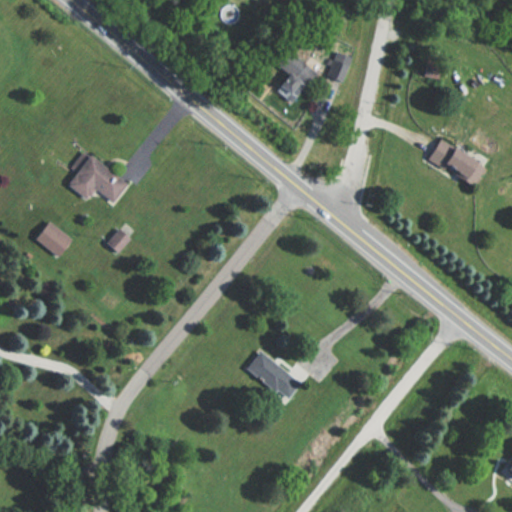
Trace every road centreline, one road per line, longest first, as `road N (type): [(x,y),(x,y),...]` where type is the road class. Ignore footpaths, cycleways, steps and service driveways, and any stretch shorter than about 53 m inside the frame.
road 1 (tertiary): [(511,357),(72,0)]
road 2 (residential): [(103,511),(115,420),(301,190)]
road 3 (residential): [(463,318),(300,511)]
road 4 (residential): [(340,220),(388,0)]
